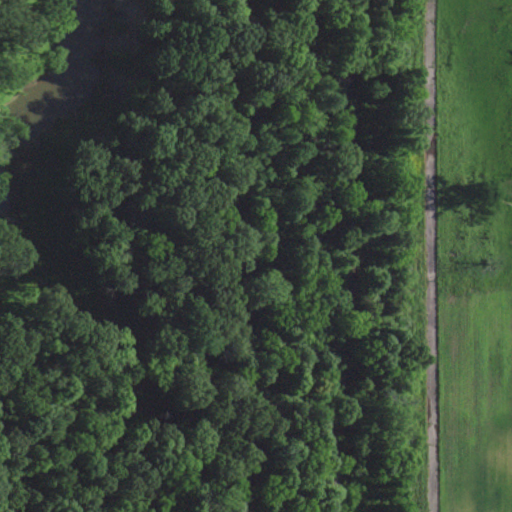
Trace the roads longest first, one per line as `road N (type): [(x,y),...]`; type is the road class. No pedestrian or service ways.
road 1 (residential): [(439,511),(435,0)]
road 2 (residential): [(369,511),(372,131)]
